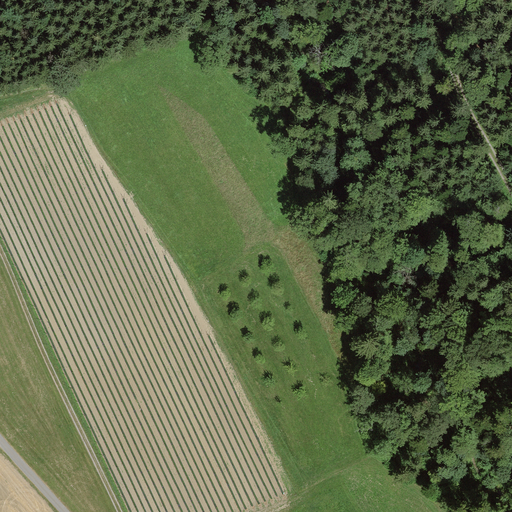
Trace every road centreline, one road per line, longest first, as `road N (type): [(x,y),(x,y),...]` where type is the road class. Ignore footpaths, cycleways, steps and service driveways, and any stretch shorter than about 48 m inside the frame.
road 1 (track): [(0,266),(118,511)]
road 2 (track): [(511,198),(420,0)]
